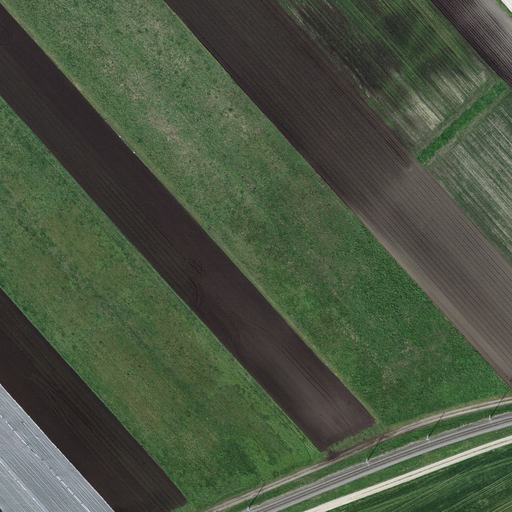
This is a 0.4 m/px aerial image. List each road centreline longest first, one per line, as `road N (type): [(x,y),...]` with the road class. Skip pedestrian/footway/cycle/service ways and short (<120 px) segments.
road 1 (track): [(214,511),(406,428),(511,401)]
road 2 (track): [(322,511),(511,440)]
